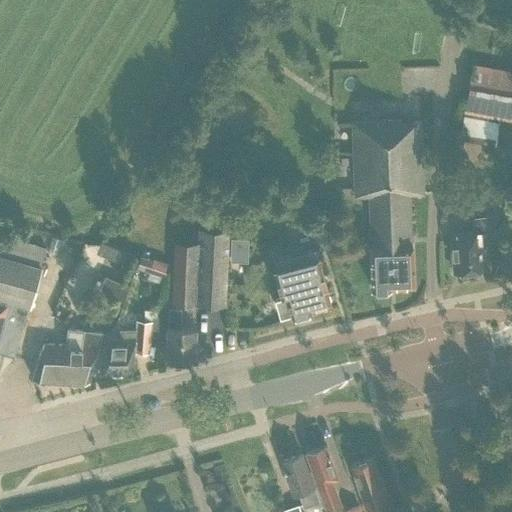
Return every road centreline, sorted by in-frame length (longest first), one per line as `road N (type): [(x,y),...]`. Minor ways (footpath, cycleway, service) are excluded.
road 1 (secondary): [(0,464),(424,355)]
road 2 (unclassified): [(458,511),(424,355)]
